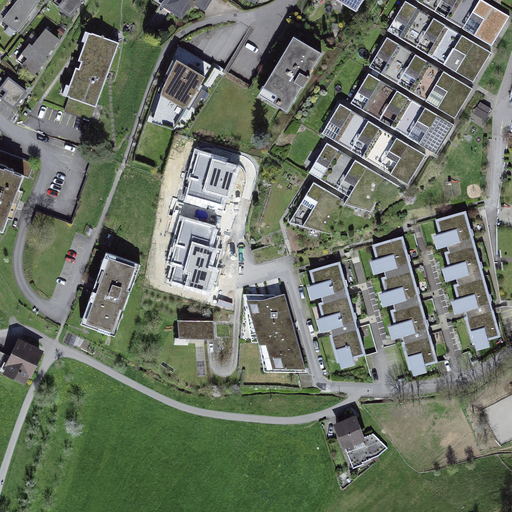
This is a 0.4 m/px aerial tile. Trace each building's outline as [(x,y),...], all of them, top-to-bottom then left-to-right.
[(17,0),(2,18),(17,30),(30,15),(27,12),(36,0),(17,0)] [(80,0),(57,0),(56,3),(70,14),(80,0)] [(166,0),(164,4),(182,18),(193,4),(202,10),(209,0),(166,0)] [(341,0),(356,9),(361,0),(341,0)] [(418,0),(436,10),(441,0),(418,0)] [(463,27),(480,0),(441,0),(436,10),(463,27)] [(491,44),(509,16),(482,0),(480,0),(463,27),(491,44)] [(417,47),(435,19),(407,1),(389,30),(417,47)] [(445,65),(463,36),(435,19),(417,47),(445,65)] [(46,29),(33,46),(46,56),(59,39),(46,29)] [(66,96),(93,107),(117,45),(90,34),(66,96)] [(473,82),(491,53),(463,36),(445,65),(473,82)] [(398,83),(416,55),(388,38),(370,66),(398,83)] [(294,39),(258,97),(283,112),(318,54),(294,39)] [(29,57),(24,65),(34,72),(46,56),(33,46),(31,44),(24,53),(29,57)] [(427,101),(444,72),(416,55),(398,83),(427,101)] [(177,130),(209,74),(178,58),(150,121),(177,130)] [(455,118),(472,89),(444,72),(427,101),(455,118)] [(380,120),(397,91),(369,74),(351,103),(380,120)] [(10,78),(0,91),(0,96),(16,109),(29,92),(10,78)] [(408,137),(426,108),(397,91),(380,120),(408,137)] [(351,150),(369,121),(340,104),(322,133),(351,150)] [(437,154),(454,125),(426,108),(408,137),(437,154)] [(380,167),(397,138),(369,121),(351,150),(380,167)] [(408,184),(426,155),(397,138),(380,167),(408,184)] [(309,172),(349,196),(367,167),(327,142),(309,172)] [(211,163),(201,184),(233,199),(248,166),(230,158),(225,169),(211,163)] [(24,174),(0,165),(0,230),(3,231),(8,216),(10,217),(15,203),(13,203),(24,174)] [(367,167),(349,196),(344,203),(371,211),(389,180),(367,167)] [(291,221),(325,233),(342,199),(314,182),(291,221)] [(437,220),(449,261),(477,253),(465,212),(437,220)] [(413,278),(402,236),(374,244),(386,286),(413,278)] [(449,261),(460,302),(488,294),(477,253),(449,261)] [(107,254),(83,322),(112,333),(136,265),(107,254)] [(352,307),(338,262),(310,270),(324,315),(352,307)] [(425,319),(413,278),(386,286),(398,327),(425,319)] [(254,332),(294,325),(285,293),(243,293),(254,332)] [(460,302),(472,343),(500,335),(488,294),(460,302)] [(365,352),(352,307),(324,315),(338,361),(365,352)] [(437,360),(425,319),(398,327),(409,368),(437,360)] [(178,320),(180,337),(215,337),(213,320),(178,320)] [(294,325),(254,332),(264,371),(307,373),(294,325)] [(3,371),(25,381),(40,350),(18,340),(3,371)] [(356,415),(334,424),(353,468),(372,461),(371,459),(379,456),(388,448),(373,433),(364,437),(356,415)]
